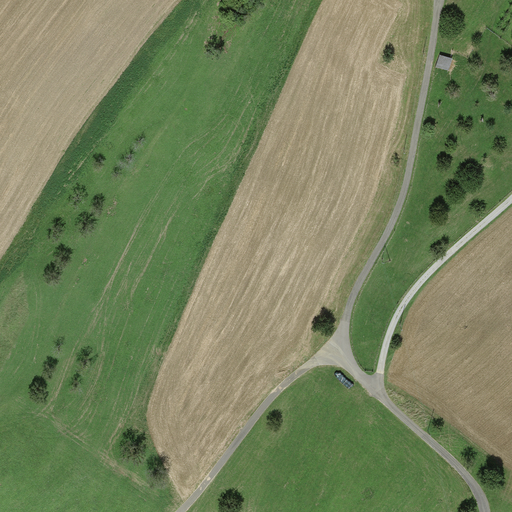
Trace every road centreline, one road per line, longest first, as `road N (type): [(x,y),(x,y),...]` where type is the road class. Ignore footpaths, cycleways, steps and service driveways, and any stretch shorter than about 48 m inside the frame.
road 1 (unclassified): [(481,511),(462,473),(364,381),(343,339),(352,293),(405,177),(437,0)]
road 2 (track): [(377,393),(399,309),(511,196)]
road 3 (track): [(177,511),(298,369),(347,350)]
